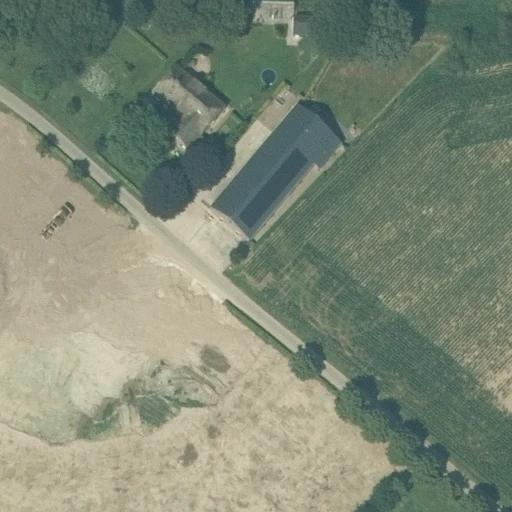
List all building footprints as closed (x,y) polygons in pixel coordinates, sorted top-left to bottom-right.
[(293,36),(319,36),(319,18),(293,18),(293,36)] [(176,69),(152,96),(181,121),(168,136),(188,152),(200,137),(201,138),(225,110),(176,69)] [(297,108),(276,134),(314,166),(322,157),(328,161),(341,145),(297,108)] [(314,166),(276,134),(211,211),(249,243),(314,166)] [(104,281),(123,298),(156,262),(137,245),(104,281)] [(347,487),(374,511),(388,496),(360,472),(347,487)]
